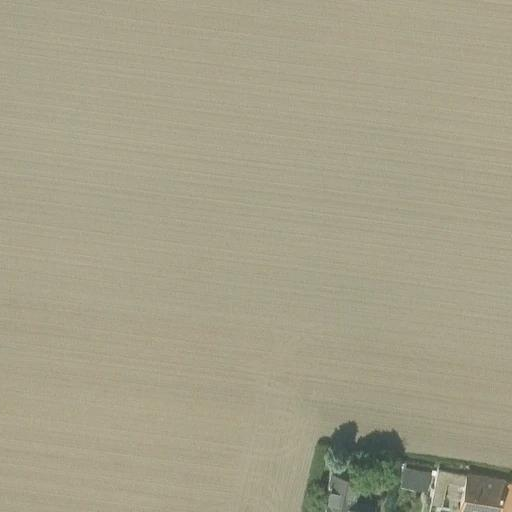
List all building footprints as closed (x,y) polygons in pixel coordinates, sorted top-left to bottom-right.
[(427,488),(429,468),(401,464),(398,484),(427,488)] [(331,471),(326,497),(350,502),(352,490),(356,491),(358,477),(331,471)] [(459,507),(484,511),(496,511),(503,480),(465,473),(459,507)] [(511,481),(503,480),(496,511),(509,511),(510,511),(511,510),(511,481)] [(372,511),(373,507),(350,502),(326,497),(323,511),(372,511)]
